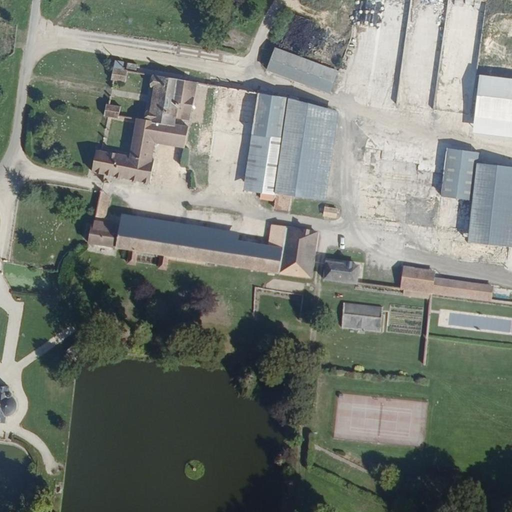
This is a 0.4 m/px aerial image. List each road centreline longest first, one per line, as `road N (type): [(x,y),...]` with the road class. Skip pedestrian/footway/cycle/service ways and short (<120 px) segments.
road 1 (track): [(29,33),(221,66),(246,60),(275,0)]
road 2 (unclassified): [(7,166),(33,0)]
road 3 (residential): [(149,192),(7,166)]
